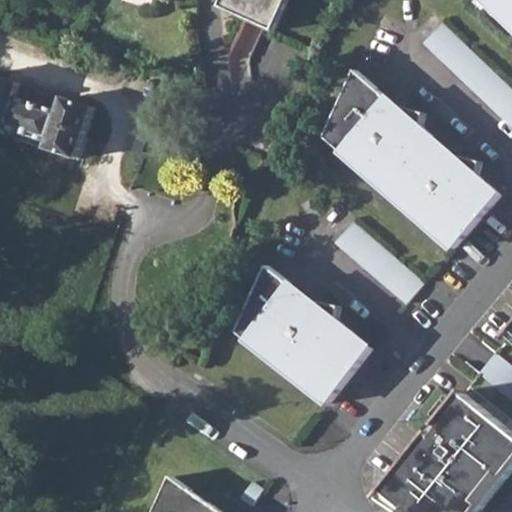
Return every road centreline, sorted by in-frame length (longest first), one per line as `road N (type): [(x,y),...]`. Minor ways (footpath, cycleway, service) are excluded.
road 1 (residential): [(325,489),(164,380),(131,319),(129,275),(155,209),(196,225),(222,168),(229,127),(215,0)]
road 2 (residential): [(325,489),(511,253)]
